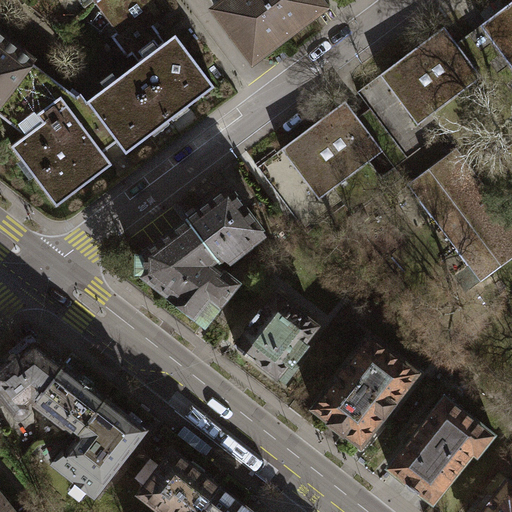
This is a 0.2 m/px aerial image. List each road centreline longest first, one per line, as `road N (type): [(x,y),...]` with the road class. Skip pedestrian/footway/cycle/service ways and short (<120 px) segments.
road 1 (residential): [(407,0),(46,269)]
road 2 (tertiary): [(46,269),(349,511)]
